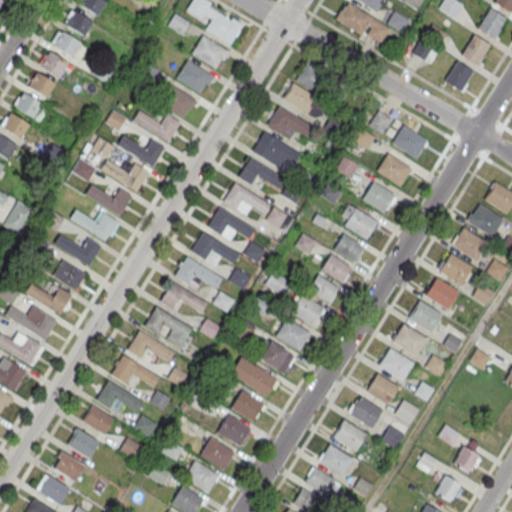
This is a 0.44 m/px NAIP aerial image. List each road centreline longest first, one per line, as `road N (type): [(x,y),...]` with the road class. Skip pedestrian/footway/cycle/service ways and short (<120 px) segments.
road 1 (residential): [(298,0),(0,478)]
road 2 (residential): [(511,74),(239,511)]
road 3 (residential): [(511,155),(249,0)]
